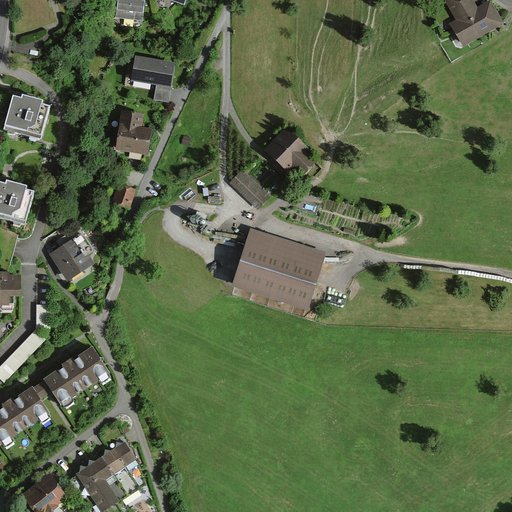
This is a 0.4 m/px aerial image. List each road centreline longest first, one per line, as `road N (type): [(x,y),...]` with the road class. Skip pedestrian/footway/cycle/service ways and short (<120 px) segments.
road 1 (residential): [(228,0),(134,203),(99,330),(127,400)]
road 2 (residential): [(0,356),(27,325),(28,263),(62,142),(51,93),(0,64)]
road 3 (residential): [(0,500),(127,400)]
